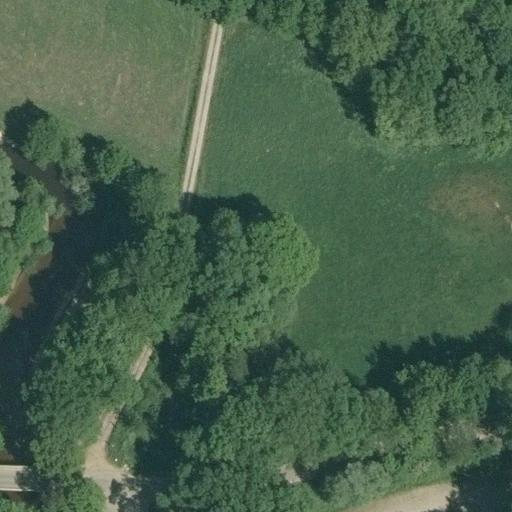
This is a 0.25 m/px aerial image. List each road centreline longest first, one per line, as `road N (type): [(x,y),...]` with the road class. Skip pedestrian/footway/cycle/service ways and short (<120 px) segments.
road 1 (track): [(88,487),(91,459),(148,351),(214,0)]
road 2 (unclassified): [(88,487),(257,480),(511,420)]
